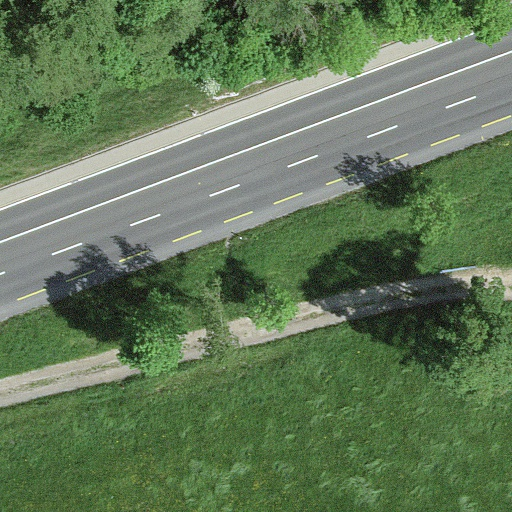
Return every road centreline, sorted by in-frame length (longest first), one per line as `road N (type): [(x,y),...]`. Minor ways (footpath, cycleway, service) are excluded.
road 1 (primary): [(0,261),(511,70)]
road 2 (track): [(0,394),(335,308),(477,287),(511,290)]
